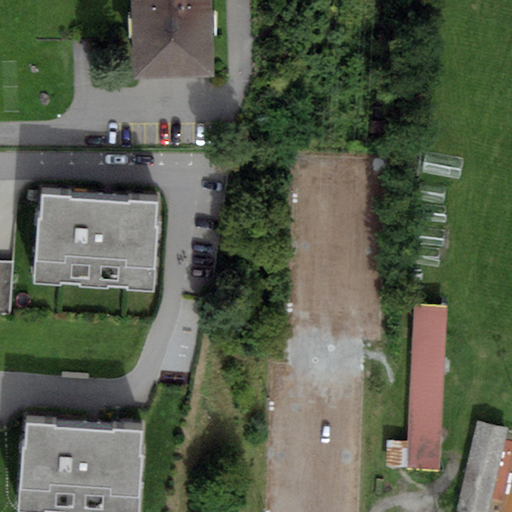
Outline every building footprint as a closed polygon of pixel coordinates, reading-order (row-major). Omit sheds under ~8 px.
[(192,0),(116,0),(120,81),(196,79),(192,0)] [(157,190),(39,184),(34,275),(152,282),(157,190)] [(0,317),(12,318),(13,263),(0,262),(0,317)] [(454,319),(416,317),(407,468),(445,471),(454,319)] [(136,511),(143,421),(23,412),(16,504),(118,511),(136,511)]
